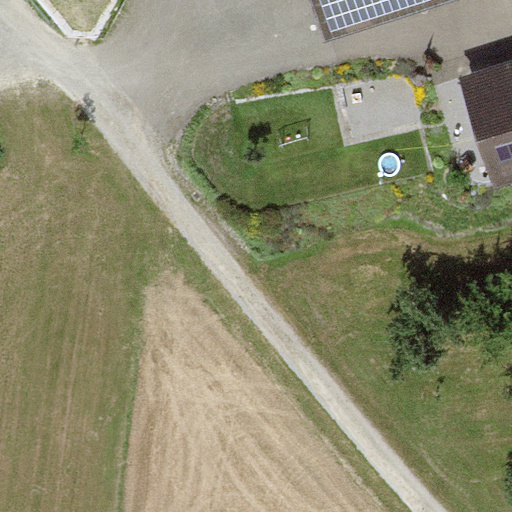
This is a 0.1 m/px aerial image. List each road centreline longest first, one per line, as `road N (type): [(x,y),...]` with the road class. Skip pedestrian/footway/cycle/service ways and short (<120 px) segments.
road 1 (residential): [(511,10),(419,38),(68,86)]
road 2 (track): [(245,286),(430,511)]
road 3 (residential): [(245,286),(68,86)]
